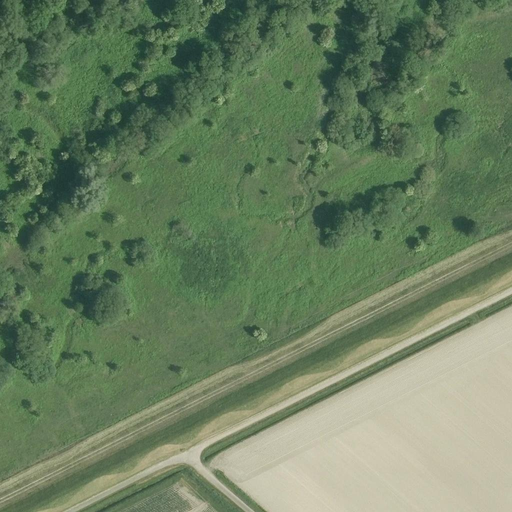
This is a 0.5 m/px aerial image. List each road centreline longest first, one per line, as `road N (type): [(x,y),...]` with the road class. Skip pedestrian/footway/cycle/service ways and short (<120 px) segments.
road 1 (track): [(0,501),(511,242)]
road 2 (track): [(183,459),(511,289)]
